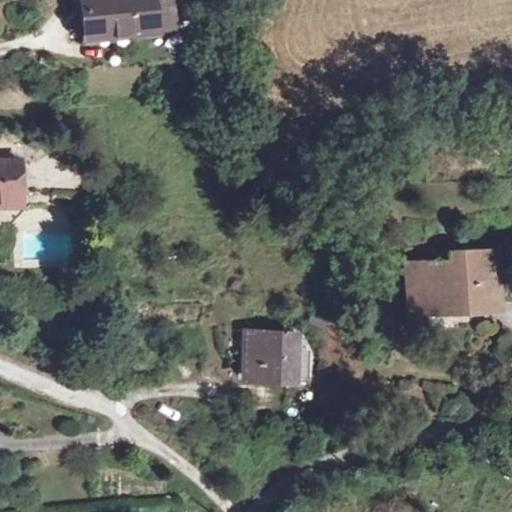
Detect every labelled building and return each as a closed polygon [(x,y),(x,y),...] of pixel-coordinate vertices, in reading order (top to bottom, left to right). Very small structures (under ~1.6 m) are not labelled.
[(154,32),(150,0),(83,0),(87,38),(154,32)] [(174,30),(171,0),(150,0),(154,32),(174,30)] [(0,204),(12,204),(11,186),(20,177),(20,160),(0,160),(0,204)] [(21,204),(20,177),(11,186),(12,204),(21,204)] [(490,306),(488,250),(450,252),(450,261),(421,262),(422,309),(490,306)] [(408,262),(410,309),(422,309),(421,262),(408,262)] [(330,315),(316,307),(309,320),(323,328),(330,315)] [(301,333),(246,331),(243,377),(310,380),(311,353),(301,333)]
